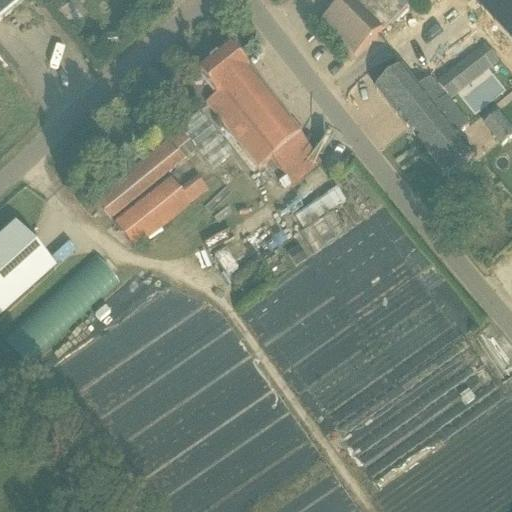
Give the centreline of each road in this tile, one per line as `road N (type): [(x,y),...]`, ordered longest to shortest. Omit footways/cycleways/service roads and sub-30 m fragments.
road 1 (unclassified): [(511,322),(249,0)]
road 2 (unclassified): [(0,186),(205,0)]
